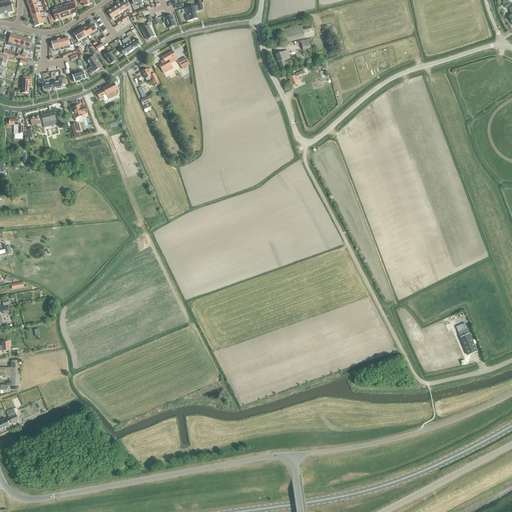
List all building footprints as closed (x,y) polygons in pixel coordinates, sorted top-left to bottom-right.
[(10,0),(4,1),(7,13),(13,12),(10,0)] [(126,0),(121,3),(127,12),(129,11),(127,9),(130,7),(126,0)] [(72,2),(67,4),(70,16),(76,14),(72,2)] [(197,6),(194,6),(195,12),(203,10),(201,2),(197,4),(197,6)] [(39,3),(36,4),(28,6),(30,11),(38,9),(37,6),(39,5),(39,3)] [(121,3),(116,6),(121,13),(124,12),(125,14),(127,12),(121,3)] [(67,4),(64,5),(65,7),(62,8),(65,18),(70,16),(67,4)] [(56,7),(60,19),(65,18),(62,8),(61,6),(56,7)] [(116,6),(112,9),(117,18),(119,17),(118,15),(121,13),(116,6)] [(194,6),(184,9),(185,14),(189,14),(190,21),(197,19),(195,12),(194,6)] [(56,7),(51,9),(55,21),(60,19),(56,7)] [(40,8),(38,9),(30,11),(31,17),(40,14),(39,11),(41,10),(40,8)] [(112,9),(107,12),(112,19),(115,18),(116,19),(117,18),(112,9)] [(42,13),(40,14),(31,17),(33,22),(41,19),(40,16),(43,15),(42,13)] [(172,16),(163,19),(164,22),(166,22),(168,29),(175,26),(172,16)] [(44,18),(41,19),(33,22),(35,27),(43,24),(42,21),(45,21),(44,18)] [(148,26),(141,30),(147,40),(154,36),(149,27),(151,25),(149,22),(146,24),(148,26)] [(92,23),(88,26),(94,36),(96,35),(95,35),(98,33),(92,23)] [(94,36),(88,26),(83,29),(88,37),(90,35),(92,37),(94,36)] [(282,30),(285,43),(314,36),(312,29),(303,31),(301,26),(282,30)] [(82,28),(78,31),(85,42),(86,41),(85,38),(88,37),(83,29),(82,28)] [(78,31),(73,34),(78,43),(81,41),(84,46),(86,44),(85,42),(78,31)] [(10,34),(7,45),(13,47),(13,44),(16,36),(10,34)] [(21,37),(18,48),(20,49),(21,46),(24,47),(26,39),(21,37)] [(67,37),(62,39),(64,50),(68,49),(70,48),(67,37)] [(128,37),(125,39),(132,50),(140,45),(136,39),(131,42),(128,37)] [(125,46),(120,50),(124,56),(132,50),(125,39),(122,41),(125,46)] [(59,51),(59,48),(57,40),(51,41),(53,50),(56,49),(57,52),(59,51)] [(301,41),(303,50),(310,49),(308,40),(301,41)] [(114,62),(114,61),(116,60),(109,49),(106,51),(108,54),(105,56),(110,65),(114,62)] [(159,66),(163,71),(172,66),(170,63),(177,59),(172,51),(162,58),(164,61),(161,62),(162,64),(159,66)] [(284,61),(290,58),(287,51),(275,55),(281,71),(287,69),(286,66),(289,66),(288,62),(285,63),(284,61)] [(93,57),(87,61),(91,67),(88,69),(91,74),(101,68),(93,57)] [(185,58),(178,62),(182,69),(189,65),(185,58)] [(142,72),(146,79),(147,82),(151,79),(155,86),(160,84),(155,74),(151,76),(148,69),(142,72)] [(72,76),(75,83),(86,79),(88,78),(87,74),(84,75),(83,72),(72,76)] [(297,81),(298,81),(297,78),(296,79),(295,76),(289,78),(292,86),(296,85),(296,86),(299,85),(297,81)] [(29,80),(22,80),(21,86),(22,86),(22,94),(28,94),(29,86),(32,86),(32,78),(29,77),(29,80)] [(59,82),(52,83),(53,90),(63,88),(62,86),(66,85),(65,77),(58,78),(59,82)] [(53,90),(52,83),(45,84),(44,80),(38,81),(39,89),(42,89),(43,92),(43,91),(46,91),(53,90)] [(96,94),(99,98),(100,100),(103,99),(102,97),(106,95),(108,99),(117,94),(115,91),(117,90),(113,83),(102,89),(103,90),(96,94)] [(148,98),(141,101),(145,110),(152,106),(148,98)] [(73,111),(72,111),(72,112),(72,113),(73,114),(74,114),(75,118),(82,116),(82,114),(87,113),(85,107),(80,108),(79,106),(72,108),(73,111)] [(43,123),(44,128),(57,125),(54,112),(30,118),(32,126),(43,123)] [(71,125),(74,135),(79,133),(76,124),(71,125)] [(477,352),(469,333),(467,329),(458,333),(460,337),(468,356),(477,352)] [(0,350),(8,351),(8,342),(2,342),(2,346),(0,346),(0,350)] [(12,390),(19,390),(19,361),(11,361),(11,369),(11,379),(11,386),(12,386),(12,390)] [(11,369),(0,368),(0,376),(5,376),(5,379),(11,379),(11,369)] [(13,409),(6,412),(10,421),(11,424),(18,420),(14,412),(13,410),(13,409)] [(0,431),(5,429),(4,429),(10,427),(6,419),(0,421),(0,431)]
